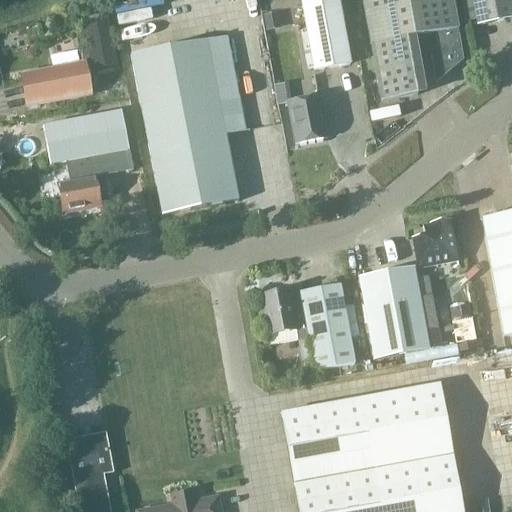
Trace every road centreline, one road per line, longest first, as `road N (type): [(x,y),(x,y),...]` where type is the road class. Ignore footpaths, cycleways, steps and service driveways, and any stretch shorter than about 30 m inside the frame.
road 1 (unclassified): [(0,249),(29,283),(54,290),(334,238),(361,226),(511,106)]
road 2 (unknown): [(239,402),(436,369),(455,386),(482,493)]
road 3 (unknown): [(218,261),(239,402)]
